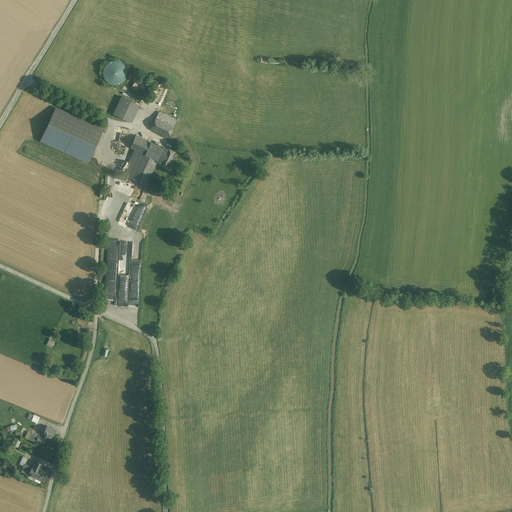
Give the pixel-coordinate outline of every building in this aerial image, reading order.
[(103,77),(105,80),(108,83),(112,85),(115,85),(119,84),(123,82),(125,79),(127,75),(127,71),(126,67),(123,64),(120,62),(116,61),(112,61),(108,63),(105,66),(103,69),(103,73),(103,77)] [(139,98),(142,98),(145,97),(148,95),(149,93),(150,90),(150,87),(149,85),(147,82),(145,81),(142,80),(139,81),(136,82),(134,84),(133,86),(132,89),(133,92),(134,95),(137,97),(139,98)] [(137,104),(123,98),(115,114),(129,121),(137,104)] [(104,130),(56,108),(40,142),(88,164),(104,130)] [(177,120),(159,112),(151,130),(169,138),(177,120)] [(129,130),(114,127),(109,153),(116,155),(117,150),(125,152),(129,130)] [(150,185),(165,148),(136,137),(131,150),(134,151),(125,174),(150,185)] [(168,149),(165,148),(159,162),(162,163),(161,165),(168,168),(175,151),(168,148),(168,149)] [(121,238),(121,244),(124,244),(124,247),(131,247),(131,238),(121,238)] [(109,348),(112,336),(108,335),(104,346),(109,348)] [(100,341),(96,356),(100,358),(105,343),(100,341)] [(38,423),(41,416),(35,414),(32,420),(38,423)] [(46,426),(42,435),(52,439),(56,430),(46,426)] [(28,431),(26,437),(45,445),(47,439),(28,431)] [(15,438),(13,445),(19,447),(21,440),(15,438)] [(29,476),(43,483),(48,472),(42,470),(44,464),(35,460),(29,476)]
